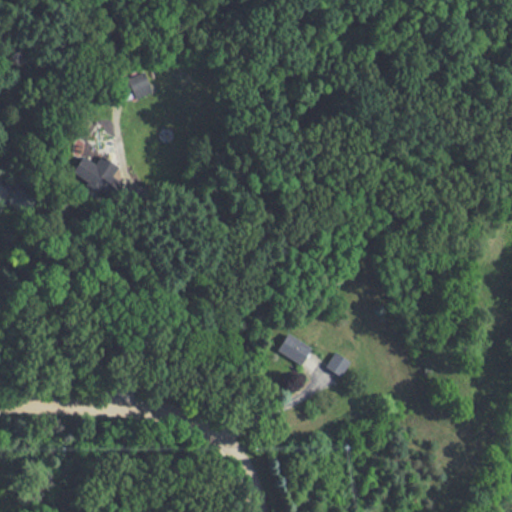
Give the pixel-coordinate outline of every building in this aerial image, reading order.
[(150,92),(143,71),(126,76),(133,97),(150,92)] [(70,171),(90,184),(90,185),(109,197),(118,181),(110,176),(116,166),(99,155),(94,163),(81,154),(70,171)] [(4,203),(25,212),(33,194),(13,185),(4,203)] [(309,345),(284,333),(275,351),(300,363),(309,345)] [(323,366),(339,375),(349,360),(333,350),(323,366)]
